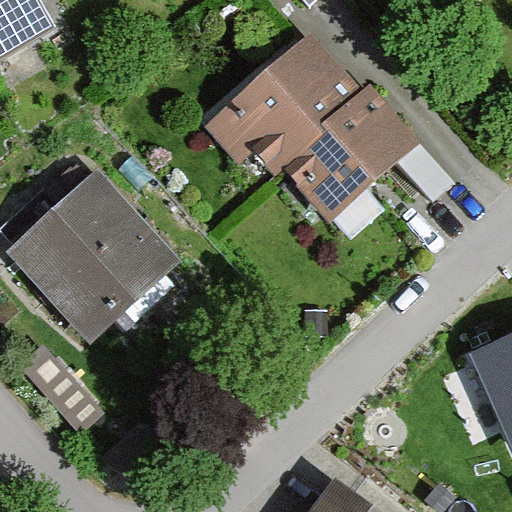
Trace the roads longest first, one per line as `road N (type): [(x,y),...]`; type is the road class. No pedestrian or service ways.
road 1 (residential): [(201,511),(511,217)]
road 2 (residential): [(92,511),(0,410)]
